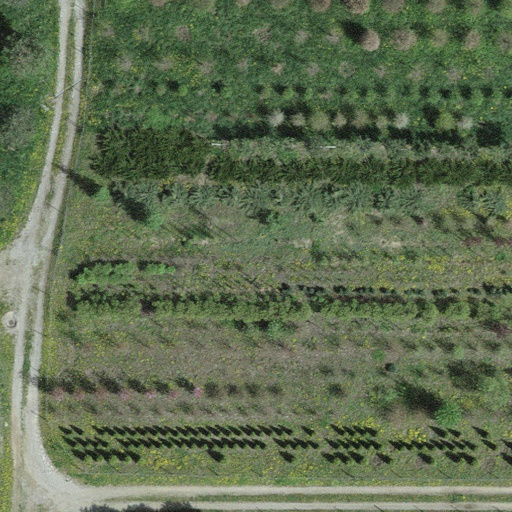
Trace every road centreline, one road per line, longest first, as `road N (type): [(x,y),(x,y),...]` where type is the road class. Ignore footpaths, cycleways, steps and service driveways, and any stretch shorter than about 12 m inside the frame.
road 1 (track): [(71,0),(67,111),(33,283),(23,410),(33,511)]
road 2 (track): [(511,495),(113,498),(35,506)]
